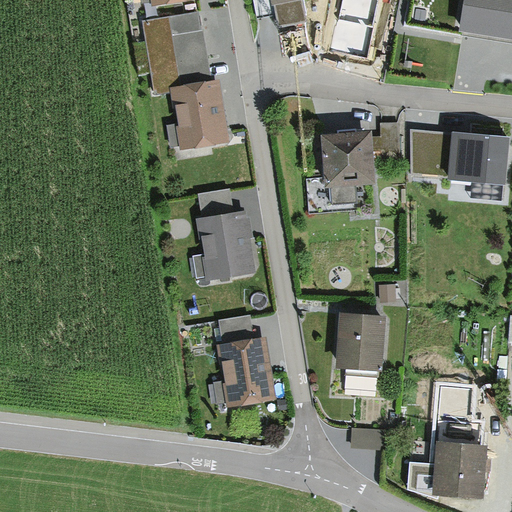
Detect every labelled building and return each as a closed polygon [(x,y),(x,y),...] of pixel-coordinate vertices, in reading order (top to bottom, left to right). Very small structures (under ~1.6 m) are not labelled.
[(201,0),(146,0),(148,17),(202,9),(201,0)] [(317,0),(316,0),(269,0),(273,31),(312,26),(310,1),(317,0)] [(511,42),(511,0),(471,0),(465,35),(511,42)] [(181,153),(229,147),(222,83),(208,84),(203,35),(168,39),(181,153)] [(505,180),(510,130),(452,124),(451,129),(412,126),(412,171),(505,180)] [(367,135),(306,138),(309,192),(368,189),(367,168),(382,167),(382,177),(401,176),(399,127),(367,128),(367,135)] [(205,284),(256,278),(248,213),(234,215),(232,193),(194,198),(205,284)] [(379,380),(381,321),(334,319),(332,378),(379,380)] [(222,412),(273,406),(266,342),(252,343),(249,321),(211,326),(222,412)] [(411,444),(409,497),(471,499),(472,449),(483,450),(484,428),(473,427),(474,395),(443,394),(442,445),(411,444)]
